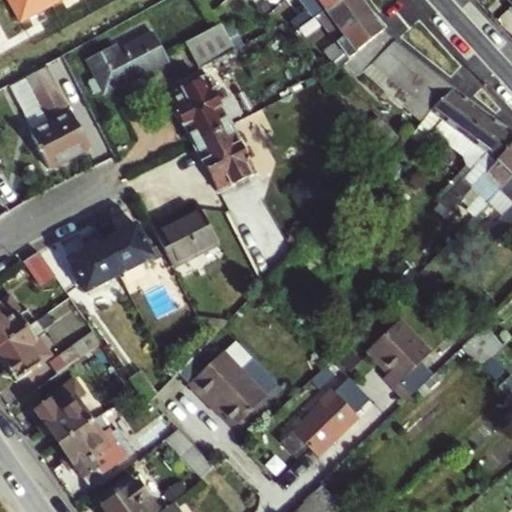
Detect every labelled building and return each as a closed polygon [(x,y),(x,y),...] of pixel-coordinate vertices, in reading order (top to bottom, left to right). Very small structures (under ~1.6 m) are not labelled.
[(51,6),(47,0),(10,0),(23,22),(51,6)] [(306,15),(288,27),(295,34),(327,10),(340,0),(317,0),(303,11),(306,15)] [(362,0),(340,0),(327,10),(348,39),(377,19),(362,0)] [(386,30),(377,19),(348,39),(357,51),(386,30)] [(227,55),(213,30),(186,43),(200,69),(227,55)] [(353,57),(422,124),(431,115),(456,90),(394,39),(386,30),(357,51),(359,53),(353,57)] [(329,49),(341,64),(357,51),(346,36),(329,49)] [(119,56),(115,49),(90,62),(106,94),(169,61),(157,37),(119,56)] [(200,69),(186,43),(178,48),(191,74),(200,69)] [(49,169),(89,148),(46,69),(34,76),(56,122),(32,134),(49,169)] [(167,97),(193,146),(231,126),(206,77),(167,97)] [(493,170),(511,147),(511,133),(456,90),(431,115),(490,160),(447,208),(453,213),(493,170)] [(257,173),(231,126),(193,146),(218,194),(257,173)] [(511,178),(511,147),(493,170),(453,213),(460,220),(484,196),(490,202),(500,192),(511,178)] [(511,178),(500,192),(511,203),(511,208),(503,217),(505,218),(488,235),(496,244),(511,227),(511,178)] [(200,210),(154,233),(172,268),(217,243),(200,210)] [(103,243),(120,276),(153,260),(137,227),(103,243)] [(120,276),(103,243),(97,232),(80,240),(86,252),(70,259),(85,292),(120,276)] [(55,277),(39,254),(25,263),(41,287),(55,277)] [(502,311),(511,301),(511,298),(508,295),(497,306),(502,311)] [(0,347),(45,316),(32,298),(20,307),(12,296),(0,304),(0,347)] [(511,301),(502,311),(464,347),(481,365),(511,336),(511,301)] [(60,338),(45,316),(0,347),(0,359),(17,383),(54,357),(48,347),(60,338)] [(405,403),(431,378),(420,366),(431,356),(399,323),(367,354),(398,387),(394,391),(405,403)] [(81,359),(102,344),(94,333),(73,348),(81,359)] [(225,357),(190,389),(209,411),(215,406),(237,430),(267,402),(225,357)] [(141,372),(130,380),(145,402),(157,395),(141,372)] [(125,400),(135,393),(125,378),(115,385),(125,400)] [(319,459),(361,419),(329,386),(318,397),(320,399),(289,428),(319,459)] [(60,446),(93,422),(75,396),(73,398),(66,387),(49,399),(51,401),(37,412),(60,446)] [(93,422),(60,446),(89,486),(128,459),(116,441),(110,446),(93,422)] [(180,433),(167,442),(202,480),(214,469),(180,433)] [(107,511),(162,511),(163,511),(151,494),(147,497),(134,478),(101,502),(107,511)] [(319,511),(332,500),(319,486),(292,511),(319,511)]
